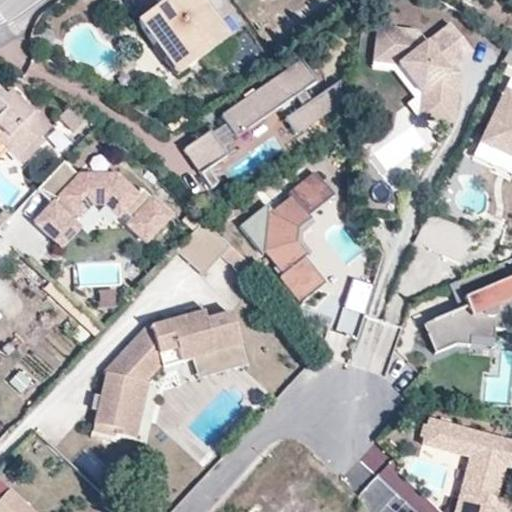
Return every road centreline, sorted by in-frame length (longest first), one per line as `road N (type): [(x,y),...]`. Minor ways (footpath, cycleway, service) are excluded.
road 1 (unknown): [(0,470),(171,292)]
road 2 (residential): [(193,511),(280,419),(346,404)]
road 3 (unknown): [(280,419),(412,511)]
